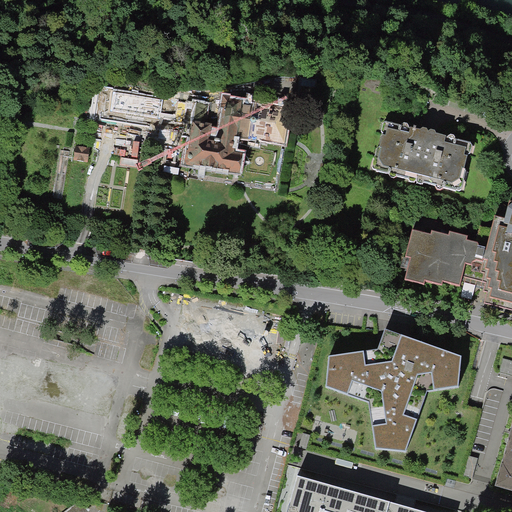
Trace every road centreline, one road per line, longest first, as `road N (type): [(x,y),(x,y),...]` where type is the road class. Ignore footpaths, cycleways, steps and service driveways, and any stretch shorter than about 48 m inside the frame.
road 1 (residential): [(511,331),(382,301),(0,242)]
road 2 (track): [(511,40),(360,0)]
